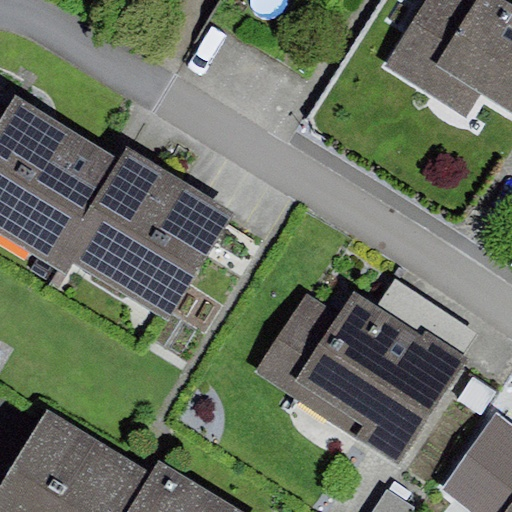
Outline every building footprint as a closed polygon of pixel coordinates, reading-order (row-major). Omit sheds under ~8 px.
[(504,0),(423,0),(379,67),(467,125),(486,97),(511,114),(511,6),(504,2),(504,0)] [(117,161),(20,101),(0,132),(0,229),(69,272),(76,261),(173,321),(238,217),(126,147),(117,161)] [(465,360),(355,293),(341,316),(306,295),(257,375),(402,463),(465,360)] [(152,475),(51,413),(0,495),(0,511),(240,511),(159,462),(152,475)] [(388,491),(374,511),(413,511),(416,509),(388,491)]
